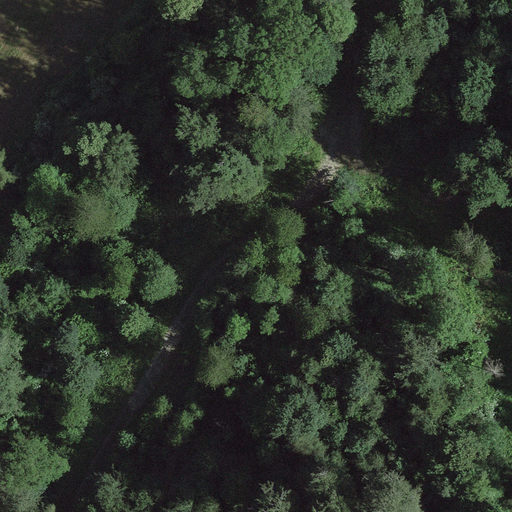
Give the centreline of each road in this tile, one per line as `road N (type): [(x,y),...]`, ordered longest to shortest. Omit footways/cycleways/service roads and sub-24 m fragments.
road 1 (track): [(75,511),(117,426),(215,272),(331,168),(385,0)]
road 2 (track): [(344,144),(367,168),(397,170),(511,119)]
